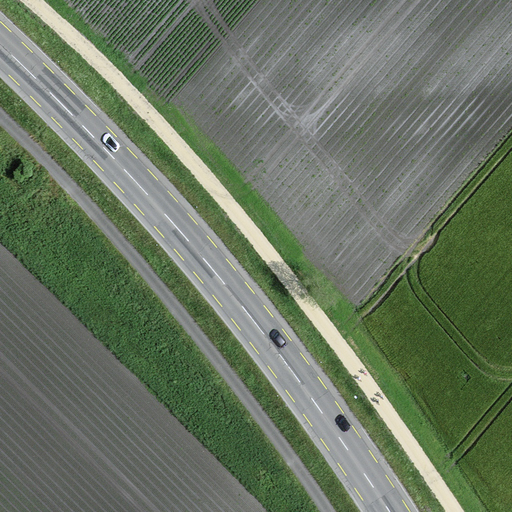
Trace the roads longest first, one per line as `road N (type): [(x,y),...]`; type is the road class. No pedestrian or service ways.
road 1 (track): [(31,0),(147,112),(247,226),(454,511)]
road 2 (primary): [(389,511),(236,299),(99,142),(0,44)]
road 3 (track): [(327,511),(177,310),(0,116)]
